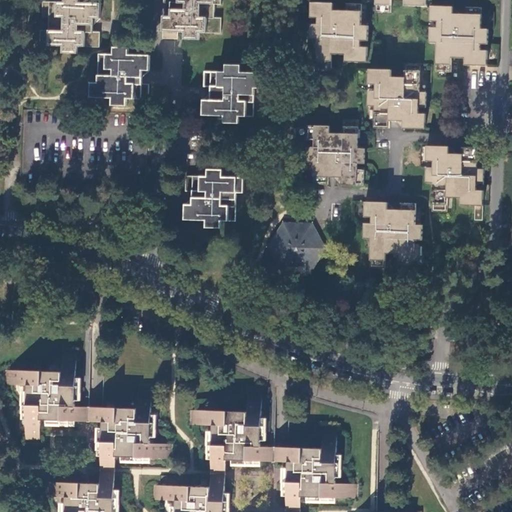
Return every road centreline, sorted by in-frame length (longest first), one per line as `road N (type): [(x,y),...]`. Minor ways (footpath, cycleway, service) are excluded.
road 1 (residential): [(398,408),(283,379),(123,302),(62,282),(44,238)]
road 2 (residential): [(146,274),(162,149),(176,136),(175,45),(156,44),(159,0)]
road 3 (tertiary): [(403,376),(337,363),(146,274)]
road 4 (residential): [(321,217),(322,192),(393,194),(396,136),(499,140)]
road 5 (residential): [(443,380),(443,317),(496,240),(499,140)]
road 6 (residential): [(499,140),(505,0)]
road 7 (residential): [(458,511),(398,408)]
